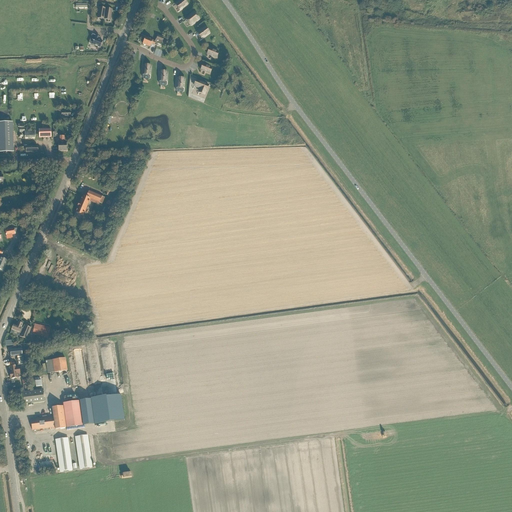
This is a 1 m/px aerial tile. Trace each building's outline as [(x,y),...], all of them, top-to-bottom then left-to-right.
[(180,10),(187,4),(184,0),(181,0),(175,5),(180,10)] [(98,13),(97,18),(98,18),(98,17),(104,18),(104,19),(106,9),(99,7),(99,11),(99,12),(99,13),(98,13)] [(112,10),(106,9),(104,19),(104,18),(110,19),(110,20),(112,10)] [(185,19),(185,21),(189,26),(191,26),(199,19),(194,12),(191,14),(191,15),(185,19)] [(201,39),(209,33),(205,27),(197,33),(201,39)] [(156,39),(155,42),(154,45),(157,46),(158,44),(161,45),(164,38),(158,35),(157,40),(156,39)] [(91,37),(88,43),(100,48),(102,42),(98,40),(99,38),(96,36),(95,39),(91,37)] [(154,45),(155,42),(145,38),(143,44),(150,47),(152,44),(154,45)] [(209,49),(207,54),(216,58),(218,52),(209,49)] [(203,64),(200,70),(209,74),(211,68),(203,64)] [(143,75),(142,78),(143,79),(148,80),(149,79),(150,75),(151,66),(144,65),(143,75)] [(176,88),(176,91),(177,92),(182,93),(183,92),(183,89),(184,79),(177,78),(176,88)] [(196,80),(194,86),(200,89),(199,92),(204,94),(208,85),(196,80)] [(51,129),(39,129),(39,138),(51,138),(51,129)] [(59,143),(58,143),(58,152),(66,151),(66,143),(64,143),(64,136),(59,136),(59,143)] [(89,191),(86,197),(90,198),(99,202),(102,196),(89,191)] [(111,203),(110,206),(115,208),(118,200),(119,197),(116,195),(114,198),(112,203),(111,203)] [(78,207),(76,212),(83,215),(90,198),(86,197),(83,196),(80,203),(79,203),(78,206),(78,207)] [(62,316),(60,325),(62,325),(61,328),(69,330),(70,327),(72,328),(75,319),(62,316)] [(21,334),(23,329),(21,328),(23,324),(18,322),(16,326),(13,325),(11,330),(21,334)] [(50,328),(45,327),(40,326),(35,324),(33,334),(38,336),(43,337),(48,338),(50,328)] [(24,325),(23,329),(21,334),(20,337),(27,339),(31,328),(24,325)] [(21,349),(10,350),(11,357),(22,355),(22,349),(21,349)] [(65,358),(53,360),(54,373),(67,371),(67,369),(66,367),(67,367),(67,366),(66,366),(66,363),(66,362),(65,360),(66,360),(65,360),(65,358)] [(14,366),(9,367),(11,379),(20,378),(19,374),(20,374),(19,367),(17,368),(17,366),(15,366),(14,366)] [(43,390),(23,393),(25,405),(44,402),(43,390)] [(106,397),(91,399),(94,424),(124,420),(121,395),(106,397)] [(53,417),(31,420),(32,431),(49,428),(50,430),(55,429),(55,430),(66,428),(82,426),(79,401),(63,403),(63,406),(52,408),(53,417)] [(87,435),(75,437),(80,469),(92,468),(87,435)] [(68,438),(56,440),(60,472),(72,470),(68,438)]
